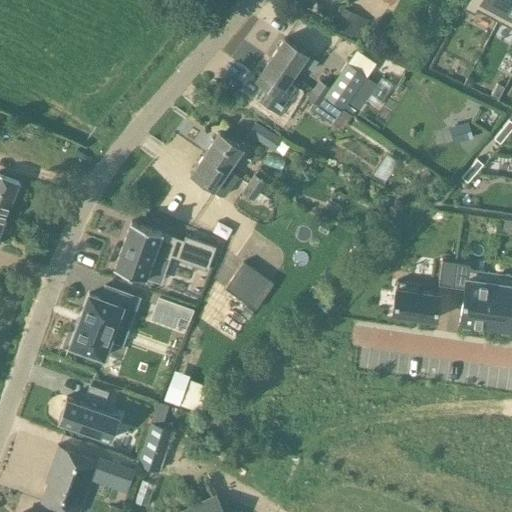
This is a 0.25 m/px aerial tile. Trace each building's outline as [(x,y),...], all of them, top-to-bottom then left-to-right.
[(465,0),(462,7),(475,13),(477,9),(498,20),(508,0),(465,0)] [(511,0),(508,0),(498,20),(511,28),(511,0)] [(370,20),(343,7),(332,28),(360,41),(370,20)] [(489,88),(511,33),(511,30),(492,23),(468,79),(489,88)] [(271,57),(294,73),(301,63),(310,69),(317,59),(285,37),(271,57)] [(271,57),(255,80),(267,88),(260,98),(280,112),(293,93),(285,87),(294,73),(271,57)] [(314,86),(343,107),(348,100),(360,108),(367,97),(377,105),(392,84),(382,76),(377,82),(347,61),(329,86),(319,79),(314,86)] [(497,83),(491,93),(498,97),(504,86),(497,83)] [(332,123),(343,107),(314,86),(307,96),(313,101),(309,107),(332,123)] [(511,128),(511,121),(509,119),(501,128),(507,134),(511,128)] [(274,151),(282,139),(256,121),(248,133),(274,151)] [(494,138),(500,143),(507,134),(501,128),(494,138)] [(205,152),(228,168),(243,147),(220,131),(205,152)] [(238,175),(228,168),(205,152),(190,174),(221,195),(225,195),(238,175)] [(477,158),(469,168),(475,173),(483,163),(477,158)] [(469,168),(461,177),(468,182),(475,173),(469,168)] [(0,210),(7,213),(19,181),(0,174),(0,210)] [(253,174),(248,181),(259,189),(260,189),(265,181),(253,174)] [(259,189),(248,181),(241,192),(253,199),(260,189),(259,189)] [(511,220),(505,220),(503,230),(511,231),(511,220)] [(129,228),(112,275),(142,285),(152,261),(166,266),(174,245),(159,240),(160,239),(129,228)] [(183,243),(176,262),(207,273),(214,254),(183,243)] [(74,266),(97,274),(105,253),(81,245),(74,266)] [(442,259),(438,284),(452,286),(456,261),(442,259)] [(456,261),(452,286),(464,288),(459,322),(485,326),(493,272),(469,268),(469,263),(456,261)] [(242,262),(225,287),(255,308),(272,282),(242,262)] [(511,274),(493,272),(485,326),(511,330),(511,323),(511,274)] [(397,280),(392,312),(435,319),(438,293),(419,290),(420,283),(397,280)] [(88,293),(70,344),(102,356),(114,323),(127,328),(139,297),(105,284),(100,297),(88,293)] [(193,309),(158,296),(154,306),(180,316),(189,319),(193,309)] [(199,410),(208,384),(188,377),(179,404),(199,410)] [(66,396),(57,421),(111,440),(119,415),(102,408),(108,391),(90,384),(83,402),(66,396)] [(159,402),(152,422),(161,425),(168,405),(159,402)] [(137,463),(160,471),(174,429),(161,425),(152,422),(151,422),(137,463)] [(68,511),(69,511),(70,511),(78,511),(98,458),(59,444),(45,482),(48,483),(41,502),(48,504),(45,511),(68,511)] [(134,469),(100,457),(92,479),(126,490),(132,475),(134,469)] [(180,511),(223,511),(215,495),(180,511)]
